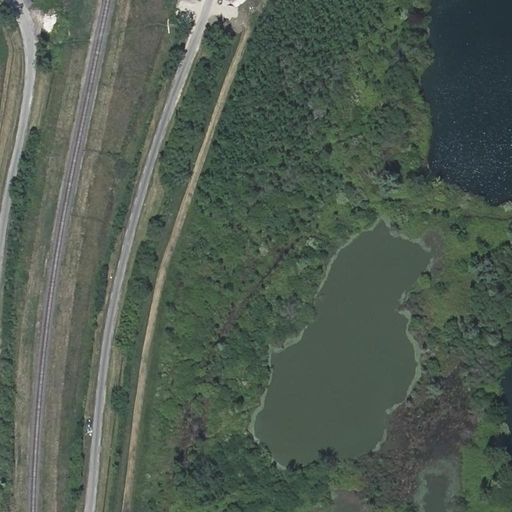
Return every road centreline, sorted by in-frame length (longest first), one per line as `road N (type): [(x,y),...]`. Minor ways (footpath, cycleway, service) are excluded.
road 1 (residential): [(209,0),(120,272),(89,511)]
road 2 (residential): [(0,248),(31,61),(13,0)]
